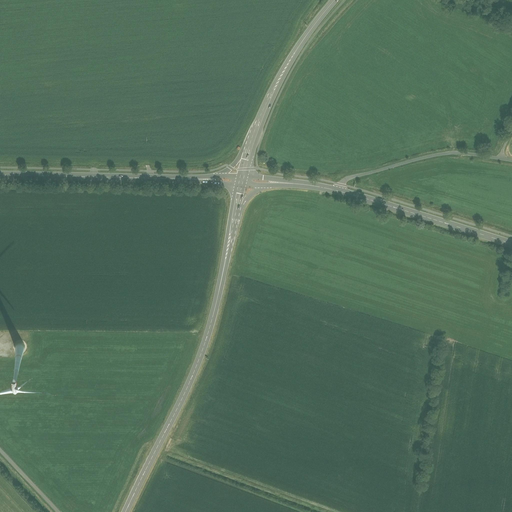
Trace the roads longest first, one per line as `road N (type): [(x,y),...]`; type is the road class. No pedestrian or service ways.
road 1 (secondary): [(221,276),(202,350),(125,511)]
road 2 (secondary): [(194,179),(0,174)]
road 3 (secondary): [(511,243),(338,190)]
road 4 (unclassified): [(338,190),(349,177),(412,161),(498,159)]
road 5 (tertiary): [(245,176),(305,35)]
